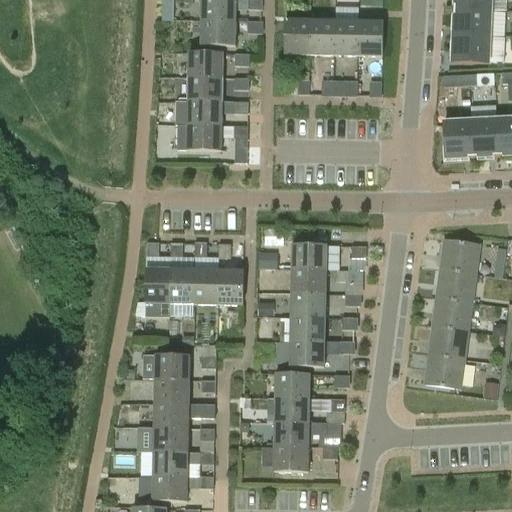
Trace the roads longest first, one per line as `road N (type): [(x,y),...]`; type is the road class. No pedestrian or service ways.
road 1 (unknown): [(256,511),(263,201)]
road 2 (residential): [(407,206),(135,198)]
road 3 (residential): [(363,439),(407,206)]
road 4 (residential): [(407,206),(415,0)]
road 5 (residential): [(363,439),(511,431)]
